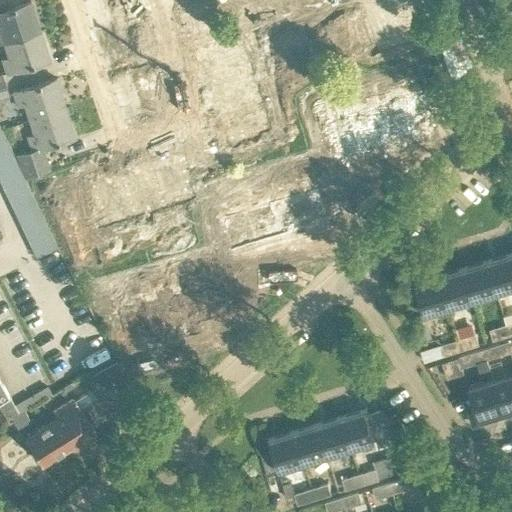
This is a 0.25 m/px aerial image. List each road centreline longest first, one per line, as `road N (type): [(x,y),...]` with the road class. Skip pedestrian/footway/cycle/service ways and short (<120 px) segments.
road 1 (unclassified): [(172,429),(348,275)]
road 2 (residential): [(479,462),(450,436),(348,275)]
road 3 (unclassified): [(348,275),(509,125)]
road 4 (residential): [(113,148),(65,0)]
road 5 (residential): [(509,125),(458,0)]
road 6 (unclassified): [(80,511),(172,429)]
